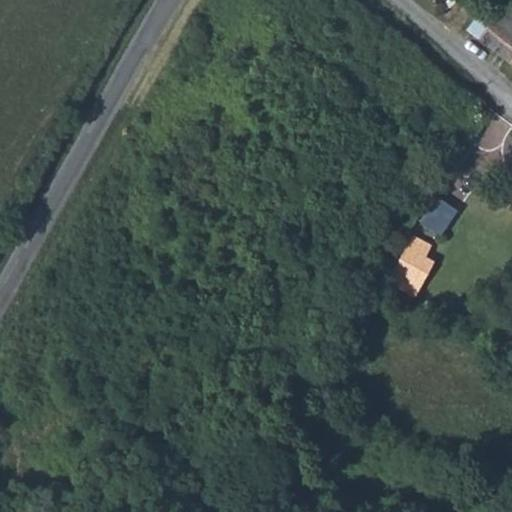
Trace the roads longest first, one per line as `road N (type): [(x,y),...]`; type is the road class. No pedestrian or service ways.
road 1 (unclassified): [(0,299),(170,0)]
road 2 (unclassified): [(406,0),(511,93)]
